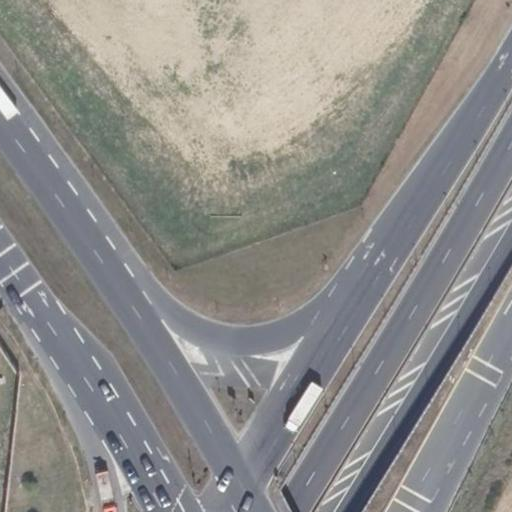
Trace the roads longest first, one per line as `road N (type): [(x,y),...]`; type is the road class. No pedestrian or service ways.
road 1 (primary): [(504,69),(338,294),(295,328),(257,340),(215,338),(170,314),(0,103)]
road 2 (primary): [(504,69),(240,483)]
road 3 (primary): [(240,483),(130,302),(0,118)]
road 4 (primary): [(511,146),(289,511)]
road 5 (primary): [(344,511),(511,239)]
road 6 (primary): [(32,299),(173,511)]
road 7 (primary): [(32,299),(89,423),(111,511)]
road 8 (primary): [(407,511),(511,324)]
road 9 (primary): [(437,511),(511,345)]
